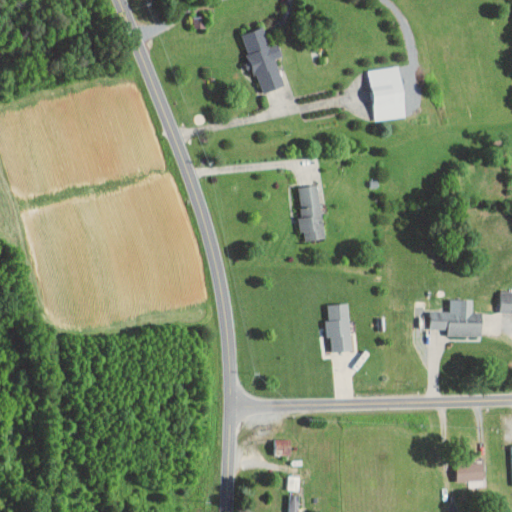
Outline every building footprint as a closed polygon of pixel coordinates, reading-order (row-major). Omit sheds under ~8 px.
[(195,11),(184,10),(183,22),(195,22),(195,11)] [(230,27),(242,67),(246,66),(252,86),(274,79),(265,51),(273,49),(269,35),(259,38),(253,20),(230,27)] [(398,108),(389,58),(359,63),(368,113),(398,108)] [(295,234),(314,232),(308,178),(287,180),(292,226),(294,226),(295,234)] [(490,305),(511,305),(511,285),(491,284),(490,305)] [(436,329),(474,329),(474,305),(463,305),(464,292),(447,291),(447,304),(418,304),(418,322),(436,322),(436,329)] [(318,297),(318,314),(315,314),(315,330),(321,330),(321,344),(340,344),(339,296),(318,297)] [(262,448),(281,448),(281,432),(262,432),(262,448)] [(500,478),(511,477),(511,437),(499,438),(500,478)] [(474,473),(473,455),(447,456),(447,474),(474,473)] [(285,511),(288,489),(279,488),(276,511),(285,511)]
